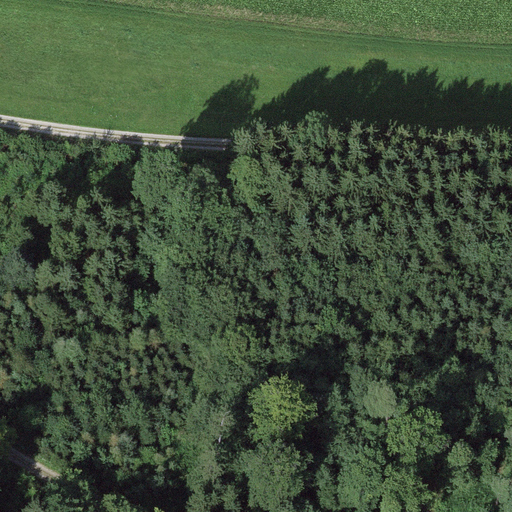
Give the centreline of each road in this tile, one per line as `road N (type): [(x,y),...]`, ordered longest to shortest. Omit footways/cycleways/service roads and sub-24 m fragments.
road 1 (track): [(0,120),(163,149),(511,152)]
road 2 (track): [(0,444),(124,511)]
